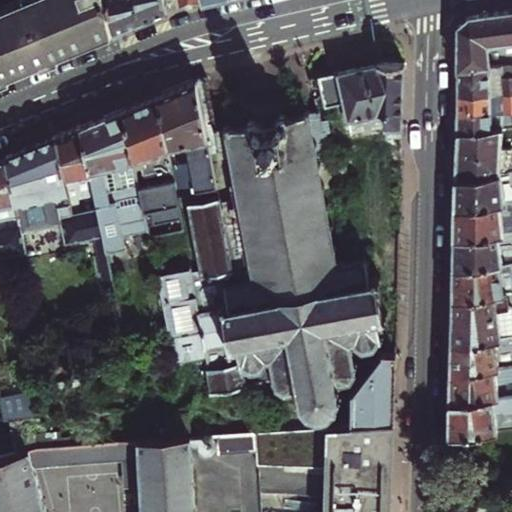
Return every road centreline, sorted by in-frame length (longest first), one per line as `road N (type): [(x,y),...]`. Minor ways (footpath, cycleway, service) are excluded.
road 1 (tertiary): [(418,511),(427,40),(420,4)]
road 2 (secondary): [(88,77),(420,4)]
road 3 (secondary): [(321,0),(161,40),(88,77)]
